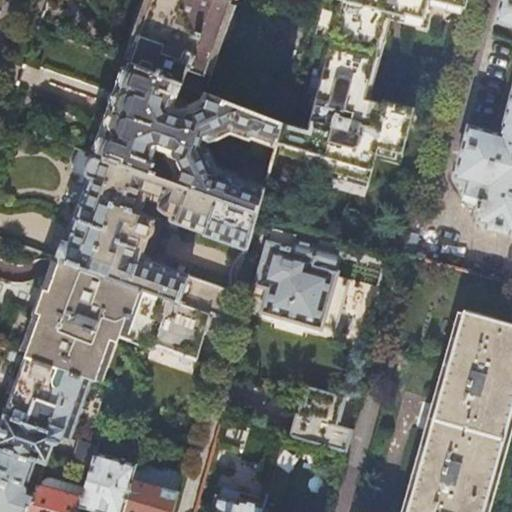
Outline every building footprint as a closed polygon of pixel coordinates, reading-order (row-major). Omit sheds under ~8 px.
[(233,0),(232,0),(153,0),(147,19),(131,63),(184,84),(201,90),(233,0)] [(317,0),(284,123),(278,145),(302,152),(300,162),(369,182),(380,147),(404,155),(416,108),(385,100),(384,104),(365,99),(388,12),(425,22),(430,0),(434,0),(469,9),(470,0),(317,0)] [(490,223),(488,229),(511,235),(511,0),(503,0),(498,21),(511,25),(511,103),(504,134),(471,126),(457,178),(460,179),(459,181),(467,192),(467,194),(486,200),(481,221),(490,223)] [(184,84),(131,63),(130,65),(129,66),(129,67),(128,67),(127,68),(125,68),(120,82),(121,83),(122,84),(123,85),(122,86),(122,87),(122,88),(121,89),(120,90),(119,90),(113,105),(106,127),(106,128),(107,129),(107,130),(107,131),(107,133),(106,134),(105,134),(103,135),(101,135),(96,149),(98,150),(98,151),(99,152),(99,153),(99,155),(100,156),(152,174),(157,160),(157,157),(155,156),(157,151),(171,156),(170,160),(178,176),(176,182),(259,212),(266,188),(238,178),(237,175),(223,169),(209,148),(203,145),(206,137),(212,139),(237,131),(251,136),(254,135),(278,145),(284,123),(208,93),(205,100),(191,106),(187,99),(180,96),(184,84)] [(72,230),(61,260),(211,313),(229,320),(259,212),(176,182),(152,174),(100,156),(96,159),(93,162),(91,164),(90,167),(89,170),(88,174),(88,178),(89,182),(89,184),(83,201),(77,216),(72,230)] [(292,320),(322,329),(323,327),(336,331),(351,282),(338,278),(339,273),(339,272),(344,253),(297,239),(298,235),(276,228),(271,242),(270,242),(254,296),(266,300),(263,312),(292,320)] [(419,233),(410,231),(404,253),(413,256),(419,233)] [(199,358),(211,313),(61,260),(43,310),(26,355),(94,379),(96,380),(112,337),(116,328),(199,358)] [(482,511),(504,438),(511,409),(511,322),(463,309),(437,400),(406,511),(482,511)] [(0,447),(36,460),(46,463),(50,454),(58,434),(71,439),(94,379),(26,355),(12,350),(8,360),(24,366),(10,403),(6,415),(0,430),(0,447)] [(283,434),(340,450),(346,428),(289,412),(287,421),(283,434)] [(93,469),(98,452),(98,449),(80,443),(74,462),(93,469)] [(0,511),(29,511),(36,494),(30,492),(27,484),(29,483),(31,477),(34,478),(36,472),(33,470),(36,460),(0,447),(0,511)] [(100,511),(124,511),(138,464),(98,452),(93,469),(85,497),(82,507),(100,511)] [(138,464),(124,511),(174,511),(185,474),(165,468),(164,471),(138,464)] [(80,511),(82,507),(85,497),(70,493),(72,487),(57,483),(56,488),(39,484),(36,494),(29,511),(80,511)] [(263,511),(265,505),(240,497),(239,502),(218,496),(214,510),(211,511),(263,511)]
